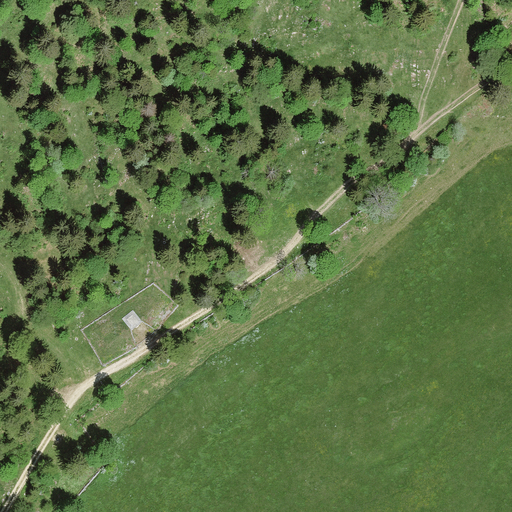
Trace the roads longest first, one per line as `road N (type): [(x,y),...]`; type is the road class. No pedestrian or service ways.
road 1 (track): [(241,279),(90,385),(9,511)]
road 2 (track): [(461,0),(408,138)]
